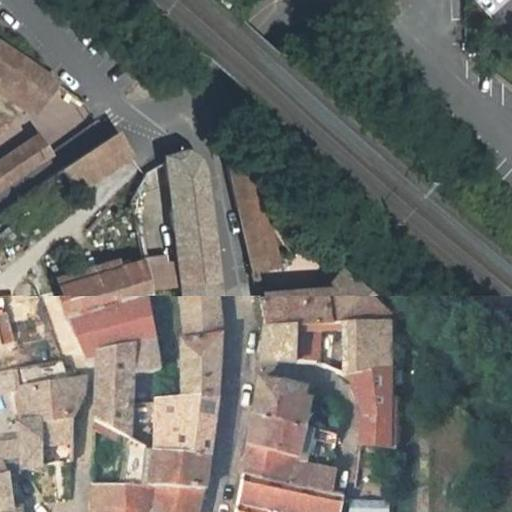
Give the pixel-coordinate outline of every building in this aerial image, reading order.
[(0,95),(29,116),(54,79),(0,42),(0,95)] [(83,156),(59,173),(75,195),(123,162),(133,156),(123,143),(117,134),(83,156)] [(179,148),(159,138),(161,151),(165,184),(204,179),(203,171),(201,166),(197,160),(194,157),(179,148)] [(0,163),(0,175),(7,185),(45,160),(31,141),(0,163)] [(264,195),(235,169),(230,165),(227,167),(249,268),(252,275),(280,268),(264,195)] [(215,282),(204,179),(165,184),(139,187),(147,258),(172,255),(175,288),(215,282)] [(137,262),(123,266),(57,287),(68,323),(86,360),(95,359),(96,354),(155,341),(139,270),(137,262)] [(321,289),(258,294),(264,327),(292,325),(319,324),(387,320),(398,331),(402,317),(342,264),(321,289)] [(221,335),(215,282),(175,288),(181,340),(221,335)] [(397,400),(398,331),(387,320),(319,324),(319,359),(318,365),(345,377),(397,400)] [(292,325),(264,327),(261,360),(318,365),(319,359),(311,358),(311,352),(299,351),(299,345),(291,344),(292,325)] [(181,340),(180,398),(218,396),(221,335),(181,340)] [(155,341),(96,354),(95,359),(93,420),(123,436),(125,437),(129,438),(131,378),(139,376),(158,371),(155,341)] [(66,365),(22,367),(23,383),(67,381),(66,365)] [(361,417),(358,445),(396,449),(397,400),(345,377),(349,382),(361,417)] [(72,442),(72,421),(82,400),(85,380),(20,391),(23,424),(17,425),(21,470),(43,467),(42,447),(72,442)] [(253,417),(273,421),(281,384),(258,380),(253,417)] [(281,384),(273,421),(296,426),(305,390),(281,384)] [(218,396),(180,398),(156,400),(154,451),(210,456),(218,396)] [(320,431),(339,434),(342,419),(325,414),(320,431)] [(296,426),(273,421),(253,417),(249,447),(298,458),(305,428),(296,426)] [(139,443),(129,438),(125,437),(125,455),(123,463),(119,487),(154,489),(204,491),(210,456),(154,451),(139,443)] [(249,447),(242,474),(291,485),(297,463),(298,458),(249,447)] [(291,485),(333,494),(338,470),(297,463),(291,485)] [(242,474),(234,511),(340,511),(344,496),(333,494),(291,485),(242,474)] [(0,511),(17,511),(17,510),(12,511),(8,478),(0,479),(0,511)] [(154,489),(119,487),(93,486),(92,511),(148,511),(149,511),(154,489)] [(151,511),(199,511),(204,491),(154,489),(149,511),(151,511)]
